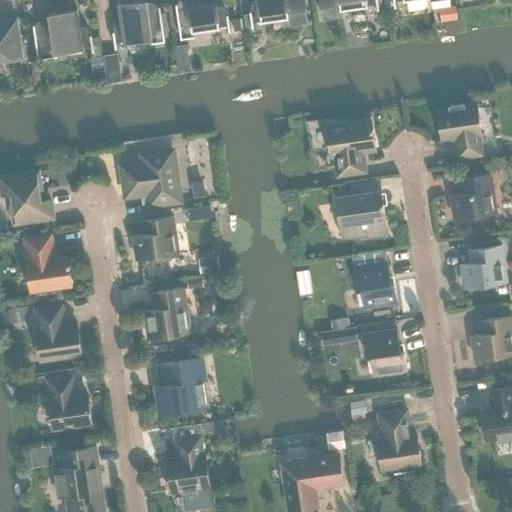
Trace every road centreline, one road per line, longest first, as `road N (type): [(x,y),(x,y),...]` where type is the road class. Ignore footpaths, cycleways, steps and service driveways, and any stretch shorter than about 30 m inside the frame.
road 1 (residential): [(461,511),(410,155)]
road 2 (residential): [(138,511),(92,202)]
